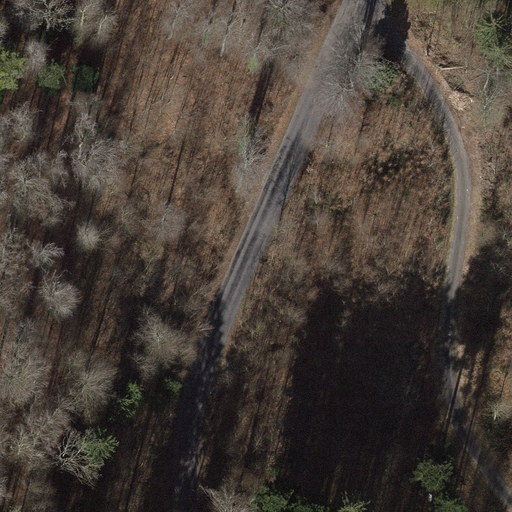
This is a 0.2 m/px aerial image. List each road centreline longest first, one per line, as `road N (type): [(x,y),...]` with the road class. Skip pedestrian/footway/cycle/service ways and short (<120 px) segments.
road 1 (track): [(365,0),(456,140),(443,341),(457,427),(511,498)]
road 2 (tertiary): [(189,511),(190,417),(269,201),(355,0)]
